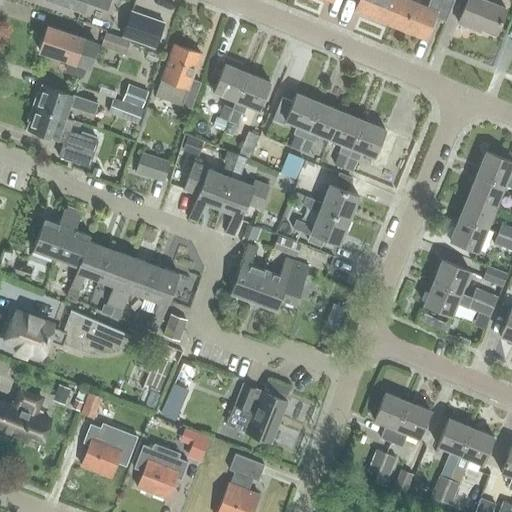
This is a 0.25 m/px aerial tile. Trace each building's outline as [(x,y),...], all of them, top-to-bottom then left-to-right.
[(51,0),(82,10),(85,2),(100,7),(102,0),(51,0)] [(358,0),(354,11),(390,25),(399,0),(358,0)] [(445,22),(453,0),(429,0),(427,8),(407,0),(399,0),(390,25),(425,39),(434,17),(445,22)] [(495,34),(506,9),(486,1),(485,0),(466,0),(458,23),(479,31),(481,28),(495,34)] [(162,23),(131,12),(122,36),(154,47),(162,23)] [(94,44),(94,42),(47,26),(39,51),(70,61),(66,71),(82,76),(85,65),(89,67),(96,45),(94,44)] [(128,41),(104,32),(99,47),(123,55),(128,41)] [(155,96),(191,109),(200,82),(191,79),(200,53),(174,44),(155,96)] [(236,100),(247,73),(225,63),(213,91),(234,100),(236,100)] [(258,110),(269,82),(247,73),(236,100),(234,100),(231,108),(232,108),(227,121),(235,125),(240,112),(242,113),(246,104),(258,110)] [(94,114),(98,103),(42,84),(34,107),(64,117),(68,106),(94,114)] [(121,101),(142,108),(148,92),(128,84),(121,101)] [(299,151),(318,102),(296,93),(292,102),(281,97),(272,119),(283,124),(285,120),(295,124),(291,134),(293,134),(288,147),(299,151)] [(141,109),(111,98),(105,113),(136,124),(141,109)] [(329,139),(340,111),(318,102),(299,151),(306,154),(311,142),(313,142),(316,133),(329,139)] [(232,108),(231,108),(222,104),(217,117),(227,121),(232,108)] [(60,129),(64,117),(34,107),(27,130),(64,143),(59,156),(88,166),(97,141),(73,133),(60,129)] [(351,147),(362,120),(340,111),(329,139),(340,143),(332,164),(342,169),(351,147)] [(223,131),(227,122),(216,117),(212,126),(223,131)] [(385,129),(362,120),(351,147),(342,169),(351,172),(359,151),(374,157),(370,166),(383,172),(394,144),(389,141),(392,134),(384,131),(385,129)] [(257,135),(247,131),(237,153),(248,158),(257,135)] [(187,137),(182,149),(197,155),(202,142),(187,137)] [(218,208),(238,155),(227,151),(223,161),(226,162),(221,174),(208,168),(208,167),(193,161),(183,189),(197,194),(188,218),(197,222),(204,203),(218,208)] [(507,175),(511,164),(511,161),(485,151),(476,173),(504,185),(507,175)] [(169,161),(140,152),(134,172),(162,182),(169,161)] [(260,209),(268,186),(254,181),(252,185),(238,180),(246,158),(238,155),(218,208),(232,213),(224,232),(234,235),(246,204),(260,209)] [(383,172),(370,166),(360,163),(356,173),(378,182),(383,172)] [(101,169),(95,167),(93,173),(99,176),(101,169)] [(338,172),(334,182),(348,188),(352,178),(338,172)] [(504,185),(476,173),(467,195),(495,207),(504,185)] [(348,220),(358,196),(329,184),(322,203),(305,196),(301,205),(318,211),(319,208),(348,220)] [(177,202),(181,191),(170,186),(165,198),(177,202)] [(486,229),(495,207),(467,195),(458,217),(486,229)] [(55,258),(73,210),(65,206),(58,223),(44,218),(32,249),(55,258)] [(339,244),(348,220),(319,208),(318,211),(312,226),(295,220),(292,228),(310,235),(311,232),(339,244)] [(87,240),(88,240),(90,235),(75,230),(81,213),(73,210),(55,258),(77,266),(78,266),(87,240)] [(477,251),(486,229),(458,217),(449,240),(477,251)] [(511,228),(501,224),(500,223),(496,233),(511,239),(511,228)] [(258,228),(246,224),(242,236),(254,240),(258,228)] [(307,242),(321,248),(325,238),(311,232),(310,235),(307,242)] [(511,250),(511,239),(496,233),(493,243),(511,250)] [(295,257),(300,245),(277,237),(272,248),(295,257)] [(110,249),(88,240),(87,240),(78,266),(77,266),(66,298),(75,302),(79,291),(78,291),(84,275),(99,280),(110,249)] [(253,301),(264,270),(250,264),(256,248),(247,244),(230,293),(253,301)] [(114,307),(133,257),(110,249),(99,280),(113,285),(106,304),(114,307)] [(144,297),(155,265),(133,257),(114,307),(122,311),(129,291),(144,297)] [(276,309),(279,299),(295,305),(309,267),(285,258),(278,275),(264,270),(253,301),(276,309)] [(460,293),(469,270),(441,259),(432,282),(460,293)] [(160,324),(178,274),(155,265),(144,297),(158,302),(151,321),(160,324)] [(505,273),(486,265),(480,279),(500,287),(505,273)] [(472,298),(460,293),(432,282),(423,304),(451,315),(455,304),(467,309),(468,308),(472,298)] [(472,298),(493,306),(497,296),(476,288),(472,298)] [(468,308),(489,317),(493,306),(472,298),(468,308)] [(100,313),(111,317),(114,308),(103,304),(100,313)] [(330,314),(341,318),(345,308),(334,304),(330,314)] [(511,340),(511,308),(510,307),(499,335),(511,340)] [(124,344),(127,336),(129,336),(130,335),(70,310),(61,331),(51,327),(52,327),(40,322),(41,320),(27,315),(27,317),(15,313),(4,342),(16,347),(14,353),(26,358),(29,351),(41,356),(47,340),(62,346),(64,338),(98,351),(108,351),(117,350),(124,344)] [(186,320),(168,313),(161,335),(178,341),(186,320)] [(421,313),(417,323),(430,328),(434,318),(421,313)] [(69,389),(57,384),(51,400),(63,405),(69,389)] [(174,384),(161,414),(175,420),(188,390),(174,384)] [(270,442),(286,401),(262,391),(261,392),(255,390),(255,389),(243,384),(234,405),(253,413),(245,432),(270,442)] [(43,439),(50,420),(35,414),(41,398),(20,390),(13,406),(0,401),(0,430),(27,441),(29,434),(43,439)] [(100,397),(87,392),(79,413),(92,418),(100,397)] [(390,442),(407,401),(384,392),(373,420),(384,424),(378,437),(390,442)] [(418,438),(429,410),(407,401),(390,442),(400,446),(406,433),(418,438)] [(448,418),(437,446),(447,450),(442,463),(454,468),(459,455),(470,427),(448,418)] [(89,444),(81,465),(110,477),(116,462),(125,466),(137,436),(104,423),(101,429),(90,424),(83,442),(89,444)] [(459,455),(454,468),(462,471),(468,458),(482,464),(493,436),(470,427),(459,455)] [(208,437),(196,432),(186,457),(198,462),(208,437)] [(133,468),(143,471),(136,487),(167,499),(175,477),(180,479),(187,462),(178,458),(180,453),(154,443),(152,448),(142,444),(133,468)] [(511,444),(500,471),(511,476),(511,444)] [(376,475),(386,453),(375,448),(365,471),(376,475)] [(258,480),(264,464),(235,453),(229,469),(234,471),(230,483),(228,483),(216,511),(251,511),(258,494),(248,490),(252,478),(258,480)] [(386,453),(376,475),(385,479),(394,456),(386,453)] [(412,474),(399,469),(391,488),(404,493),(412,474)] [(438,474),(429,496),(431,497),(440,501),(449,479),(438,474)] [(449,479),(440,501),(449,505),(458,482),(449,479)] [(474,511),(491,511),(495,504),(480,498),(474,511)] [(511,504),(501,500),(496,511),(509,511),(511,506),(511,504)]
